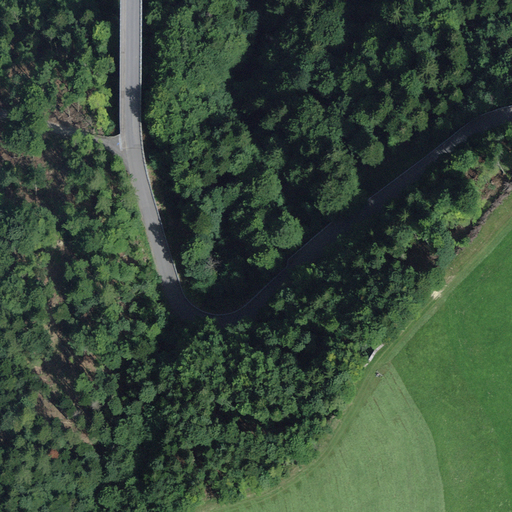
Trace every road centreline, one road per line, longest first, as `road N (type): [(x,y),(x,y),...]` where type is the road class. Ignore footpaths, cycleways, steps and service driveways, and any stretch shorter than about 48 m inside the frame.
road 1 (tertiary): [(133,0),(132,148),(171,288),(191,318),(242,318),(366,210),(473,129),(511,113)]
road 2 (track): [(134,156),(0,112)]
